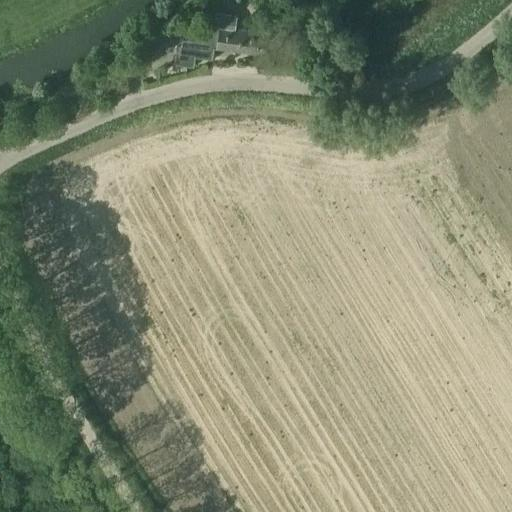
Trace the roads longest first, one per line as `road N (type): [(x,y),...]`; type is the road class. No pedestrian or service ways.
road 1 (unclassified): [(0,161),(126,108),(201,87),(360,92),(412,83),(466,55),(511,14)]
road 2 (unclassified): [(136,511),(50,375),(0,268)]
